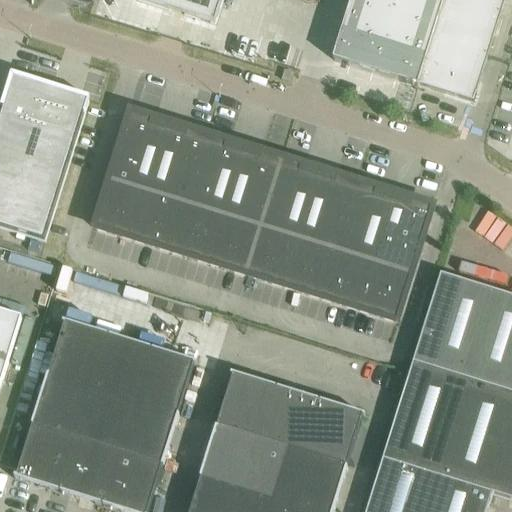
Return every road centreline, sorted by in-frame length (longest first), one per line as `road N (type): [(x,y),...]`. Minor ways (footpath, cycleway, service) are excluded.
road 1 (unclassified): [(511,194),(460,159),(0,10)]
road 2 (unknown): [(173,511),(212,375),(228,363),(369,403),(377,421),(348,511)]
